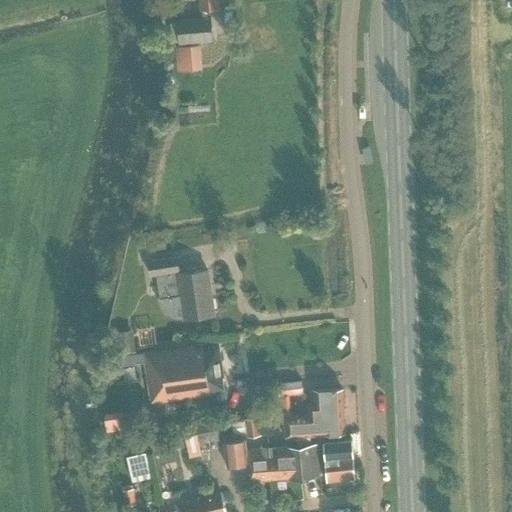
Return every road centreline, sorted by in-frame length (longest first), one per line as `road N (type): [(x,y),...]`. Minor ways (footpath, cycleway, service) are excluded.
road 1 (unclassified): [(351,0),(347,130),(374,511)]
road 2 (primary): [(411,511),(393,0)]
